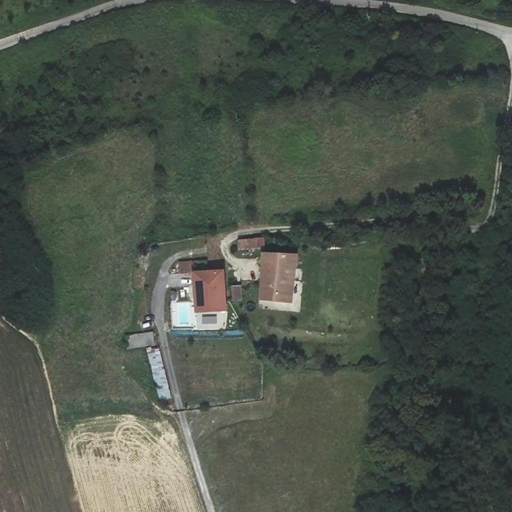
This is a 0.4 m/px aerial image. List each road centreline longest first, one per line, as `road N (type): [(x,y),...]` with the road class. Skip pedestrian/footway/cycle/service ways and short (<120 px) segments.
road 1 (unclassified): [(511,33),(396,8),(301,0)]
road 2 (unclassified): [(133,0),(0,45)]
